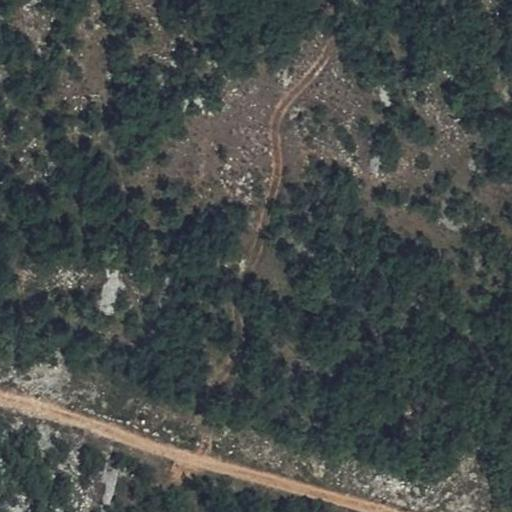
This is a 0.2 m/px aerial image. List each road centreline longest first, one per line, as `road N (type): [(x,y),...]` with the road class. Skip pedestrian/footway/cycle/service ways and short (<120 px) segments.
road 1 (track): [(195,459),(219,376),(236,352),(282,112),(359,0)]
road 2 (track): [(366,511),(0,402)]
